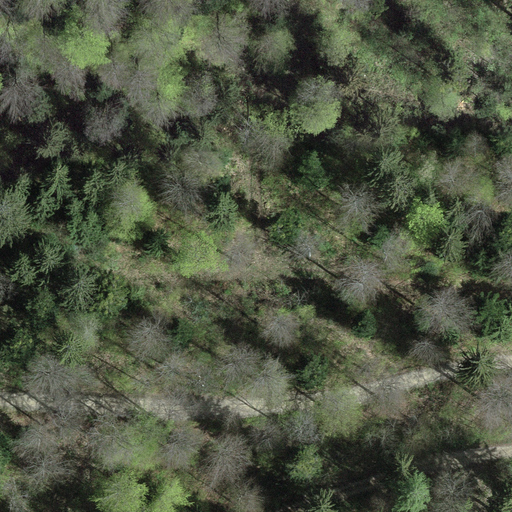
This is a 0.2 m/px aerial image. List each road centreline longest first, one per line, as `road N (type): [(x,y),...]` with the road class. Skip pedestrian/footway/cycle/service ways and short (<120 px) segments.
road 1 (track): [(0,400),(242,404),(325,396),(511,356)]
road 2 (track): [(292,511),(465,449),(511,444)]
